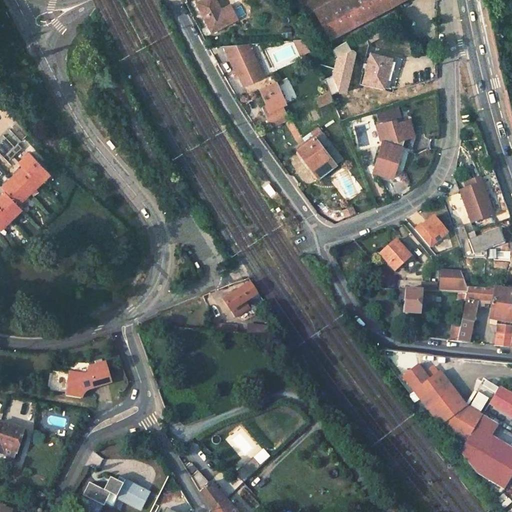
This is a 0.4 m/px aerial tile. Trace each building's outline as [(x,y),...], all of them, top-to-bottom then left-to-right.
[(224,18),(214,0),(199,0),(195,2),(210,32),(221,26),(218,21),(224,18)] [(328,38),(374,13),(379,21),(396,12),(392,4),(399,0),(294,0),(302,15),(304,15),(314,10),(328,37),(328,38)] [(319,41),(328,37),(314,10),(304,15),(319,41)] [(284,14),(271,15),(272,29),(288,27),(284,14)] [(227,24),(224,18),(218,21),(221,26),(227,24)] [(299,38),(294,38),(302,55),(310,52),(299,38)] [(345,41),(331,49),(336,59),(334,76),(323,80),(328,96),(339,91),(345,92),(353,51),(349,50),(345,41)] [(249,42),(227,44),(239,71),(240,71),(246,84),(263,76),(249,42)] [(383,86),(390,58),(370,53),(362,81),(383,86)] [(277,82),(259,89),(267,107),(269,111),(275,108),(286,104),(277,82)] [(314,99),(318,106),(330,99),(327,93),(314,99)] [(398,107),(385,111),(388,118),(400,114),(398,107)] [(271,129),(282,124),(275,108),(269,111),(265,112),(271,129)] [(385,111),(376,113),(378,121),(388,118),(385,111)] [(380,138),(384,137),(373,171),(392,177),(404,135),(408,136),(413,134),(408,119),(392,123),(391,120),(376,124),(380,138)] [(314,137),(297,150),(305,159),(308,157),(315,166),(311,168),(317,176),(335,162),(328,153),(334,149),(323,134),(316,140),(314,137)] [(50,175),(29,154),(19,165),(23,169),(1,189),(6,193),(0,198),(0,230),(21,211),(17,206),(50,175)] [(308,157),(305,159),(311,168),(315,166),(308,157)] [(461,182),(463,188),(456,190),(468,223),(492,215),(478,176),(461,182)] [(412,226),(425,248),(445,236),(432,214),(412,226)] [(500,243),(494,229),(474,237),(469,223),(456,228),(466,256),(500,243)] [(407,261),(411,257),(397,241),(393,244),(407,261)] [(407,261),(393,244),(380,255),(394,272),(407,261)] [(370,285),(371,275),(356,274),(355,284),(370,285)] [(256,293),(249,283),(222,300),(234,317),(248,307),(244,301),(256,293)] [(477,300),(489,300),(493,300),(489,317),(511,322),(511,310),(509,310),(511,292),(495,288),(494,290),(467,288),(466,292),(465,299),(466,299),(477,302),(477,300)] [(417,314),(420,289),(405,289),(402,312),(417,314)] [(457,298),(465,299),(466,292),(457,291),(457,298)] [(477,302),(466,299),(459,327),(456,341),(468,342),(476,304),(477,302)] [(452,324),(448,340),(456,341),(459,327),(452,324)] [(511,334),(511,326),(498,324),(494,345),(509,347),(511,334)] [(83,393),(86,389),(88,388),(109,381),(102,362),(89,366),(87,376),(69,372),(65,395),(80,398),(83,393)] [(464,405),(438,371),(428,379),(417,364),(402,376),(442,429),(463,441),(480,414),(478,412),(464,405)] [(511,396),(498,388),(489,404),(511,417),(511,396)] [(486,398),(473,390),(464,405),(478,412),(486,398)] [(496,424),(480,414),(463,441),(458,451),(476,475),(488,482),(502,490),(511,472),(511,449),(489,436),(496,424)] [(0,450),(1,448),(15,453),(22,429),(0,421),(0,450)] [(0,450),(0,453),(13,458),(15,453),(1,448),(0,450)] [(119,483),(113,479),(106,491),(92,484),(85,497),(92,500),(85,511),(100,511),(105,503),(114,508),(119,499),(127,503),(128,500),(144,508),(151,495),(122,479),(119,483)] [(235,511),(209,482),(198,491),(211,511),(235,511)] [(142,511),(144,508),(128,500),(127,503),(142,511)]
